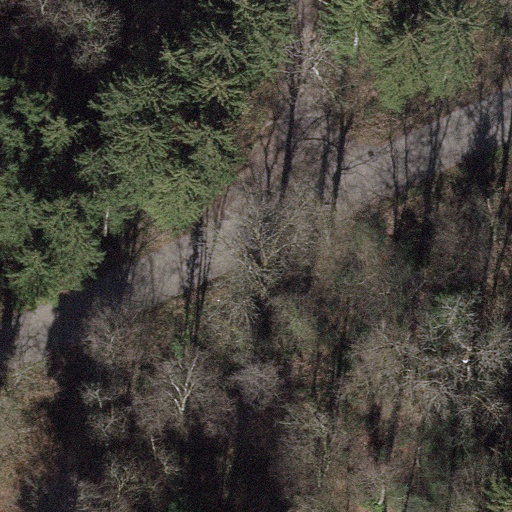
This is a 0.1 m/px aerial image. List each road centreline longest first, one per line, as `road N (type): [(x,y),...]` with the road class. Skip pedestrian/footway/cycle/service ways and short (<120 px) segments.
road 1 (unclassified): [(511,120),(305,208),(0,317)]
road 2 (track): [(305,0),(305,208)]
